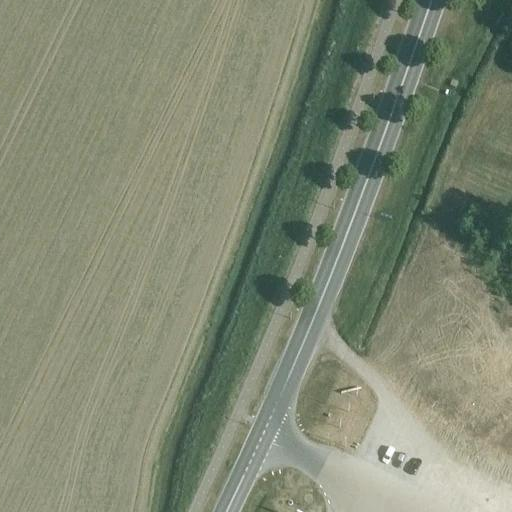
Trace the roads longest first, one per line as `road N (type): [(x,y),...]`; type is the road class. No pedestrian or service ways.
road 1 (tertiary): [(225,511),(322,297),(429,0)]
road 2 (track): [(397,414),(361,368),(306,335)]
